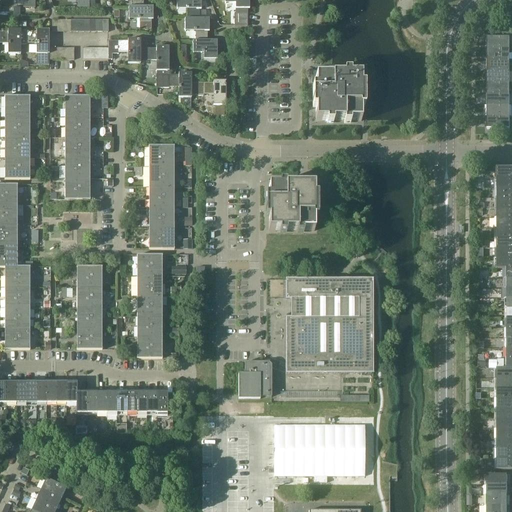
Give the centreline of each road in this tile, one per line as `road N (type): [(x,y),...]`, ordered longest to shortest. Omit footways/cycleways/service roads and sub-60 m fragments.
road 1 (tertiary): [(449,511),(445,154)]
road 2 (residential): [(128,90),(233,148),(262,154),(445,154)]
road 3 (residential): [(182,375),(0,365)]
road 4 (residential): [(119,253),(117,112),(128,90)]
road 5 (tertiary): [(445,154),(447,48),(471,0)]
road 6 (residential): [(0,77),(78,77),(128,90)]
